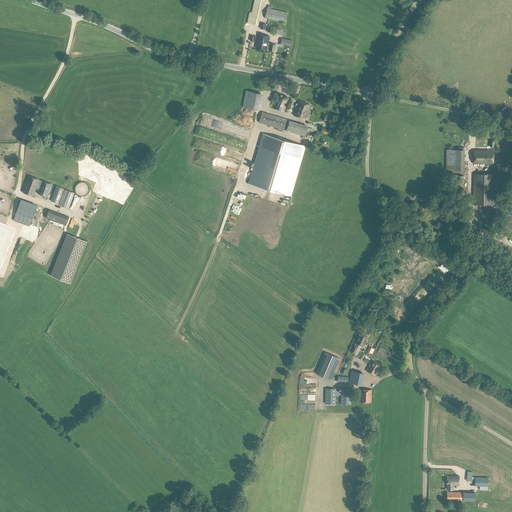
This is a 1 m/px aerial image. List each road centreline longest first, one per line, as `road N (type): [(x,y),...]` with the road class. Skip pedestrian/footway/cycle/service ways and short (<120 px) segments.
road 1 (unclassified): [(423,511),(427,393),(410,368),(411,337),(479,255),(484,238),(473,208),(372,187),(370,95)]
road 2 (unclassified): [(370,95),(164,52),(23,0)]
road 3 (track): [(511,127),(370,95)]
